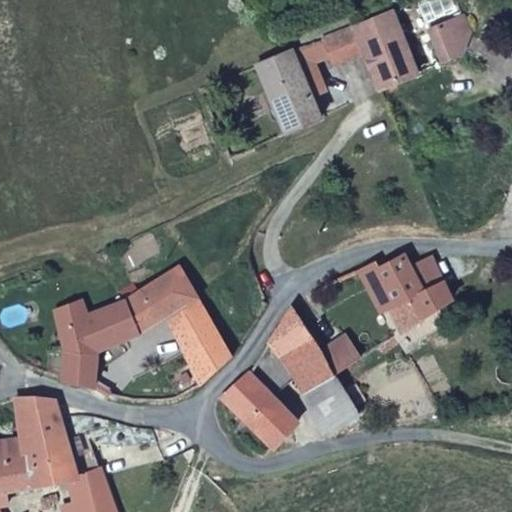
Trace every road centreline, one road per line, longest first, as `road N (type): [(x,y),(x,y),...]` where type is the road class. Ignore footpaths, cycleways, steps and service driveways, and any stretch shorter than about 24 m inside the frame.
road 1 (unclassified): [(511,246),(407,244),(360,253),(307,278),(281,300),(230,377),(191,408)]
road 2 (unclassified): [(191,408),(224,453),(256,467),(387,438)]
road 3 (unclassified): [(191,408),(126,411),(24,380)]
road 4 (track): [(387,438),(430,435),(511,449)]
